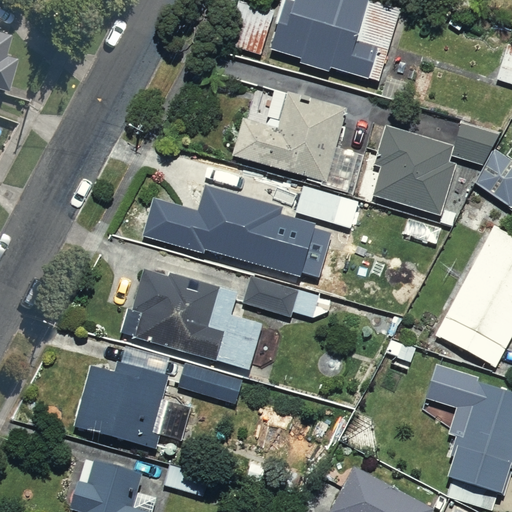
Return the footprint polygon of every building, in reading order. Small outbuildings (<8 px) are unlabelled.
[(397,4),(382,0),(276,0),(271,20),(225,7),(215,42),(374,87),(397,4)] [(0,80),(8,56),(0,53),(0,35),(1,33),(0,32),(0,80)] [(511,89),(511,41),(504,39),(492,84),(511,89)] [(346,115),(283,93),(272,127),(239,115),(227,152),(344,192),(358,151),(336,144),(346,115)] [(430,139),(384,123),(370,164),(376,166),(367,191),(434,213),(451,161),(477,169),(490,130),(438,113),(430,139)] [(359,202),(298,180),(287,209),(348,231),(359,202)] [(277,201),(194,182),(180,245),(295,271),(304,233),(271,226),(277,201)] [(511,237),(487,224),(428,336),(492,369),(511,332),(511,237)] [(229,314),(235,291),(141,266),(137,282),(127,280),(112,337),(246,372),(259,322),(229,314)] [(254,275),(245,306),(287,318),(290,310),(324,320),(331,297),(254,275)] [(381,310),(386,287),(366,283),(361,305),(381,310)] [(421,347),(389,334),(382,354),(413,366),(421,347)] [(149,447),(166,375),(120,364),(124,347),(93,340),(88,359),(79,357),(73,383),(78,384),(67,427),(149,447)] [(243,375),(183,359),(175,388),(235,404),(243,375)] [(479,378),(433,363),(421,399),(450,408),(442,433),(453,437),(440,477),(502,497),(511,465),(511,397),(477,386),(479,378)] [(78,511),(151,511),(152,508),(139,505),(148,470),(86,454),(72,510),(78,511)] [(433,511),(436,509),(352,464),(326,511),(433,511)]
